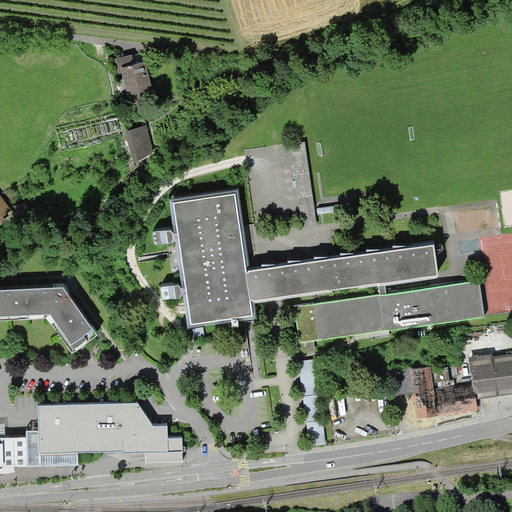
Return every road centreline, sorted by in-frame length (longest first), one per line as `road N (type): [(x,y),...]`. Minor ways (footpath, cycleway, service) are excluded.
road 1 (secondary): [(211,474),(379,452),(511,422)]
road 2 (residential): [(211,474),(206,437),(151,374),(16,376)]
road 3 (secondary): [(0,497),(211,474)]
